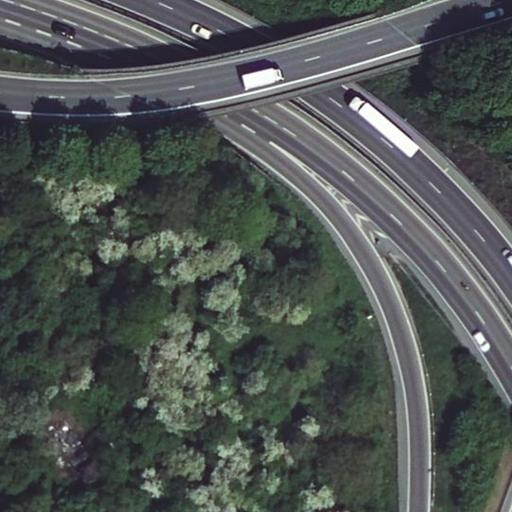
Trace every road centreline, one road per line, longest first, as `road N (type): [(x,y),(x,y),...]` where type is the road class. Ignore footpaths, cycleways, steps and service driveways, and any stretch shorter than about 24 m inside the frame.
road 1 (trunk): [(74,21),(205,99),(288,163),(340,217),(402,334),(417,417),(419,511)]
road 2 (trunk): [(74,21),(248,105),(361,184),(427,249),(511,364)]
road 3 (trunk): [(0,96),(123,100),(248,81),(506,0)]
road 4 (trunk): [(511,269),(371,125),(278,58),(161,0)]
